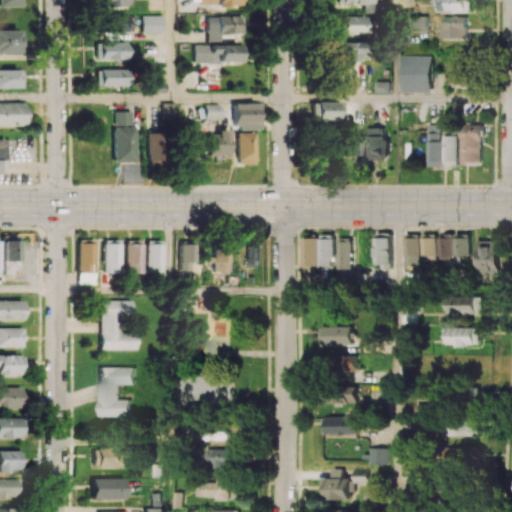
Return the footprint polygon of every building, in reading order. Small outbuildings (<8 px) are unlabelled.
[(439,0),(439,10),(473,11),(472,0),(439,0)] [(412,28),(429,28),(429,14),(412,14),(412,28)] [(124,32),(124,15),(100,15),(100,37),(115,37),(115,32),(124,32)] [(205,16),(205,40),(217,40),(217,34),(244,33),(243,15),(205,16)] [(468,15),(445,16),(445,27),(441,27),(442,40),(469,39),(468,15)] [(364,16),(341,16),(341,24),(336,24),(336,34),(363,34),(364,16)] [(0,52),(21,52),(21,30),(0,29),(0,52)] [(364,59),(364,41),(337,42),(337,60),(364,59)] [(93,60),(124,59),(123,42),(92,43),(93,60)] [(242,45),(193,44),(192,61),(242,62),(242,45)] [(402,92),(432,92),(432,55),(401,55),(402,92)] [(0,87),(21,87),(21,69),(0,69),(0,87)] [(123,69),(93,69),(92,85),(122,86),(123,69)] [(377,81),(377,92),(392,92),(392,81),(377,81)] [(22,102),(0,102),(0,125),(22,125),(22,102)] [(336,103),(310,102),(310,119),(336,120),(336,103)] [(231,128),(258,129),(258,104),(232,103),(231,128)] [(204,118),(220,119),(220,104),(204,104),(204,118)] [(130,126),(129,111),(112,111),(112,126),(130,126)] [(462,161),(483,161),(483,123),(463,123),(462,161)] [(428,166),(459,166),(459,130),(443,129),(443,124),(429,124),(428,166)] [(110,162),(133,162),(134,127),(111,127),(110,162)] [(387,157),(388,128),(371,127),(370,157),(387,157)] [(226,131),(206,131),(206,155),(226,155),(226,131)] [(251,164),(252,132),(234,132),(233,164),(251,164)] [(146,170),(161,170),(160,133),(144,133),(146,170)] [(120,182),(140,182),(140,164),(120,164),(120,182)] [(375,269),(393,269),(393,232),(376,232),(375,269)] [(404,271),(419,271),(420,233),(405,233),(404,271)] [(469,255),(469,233),(454,233),(454,255),(469,255)] [(18,272),(17,235),(1,235),(1,272),(18,272)] [(453,235),(438,235),(438,257),(452,258),(453,235)] [(303,236),(304,265),(336,264),(335,236),(303,236)] [(339,268),(352,269),(352,238),(339,237),(339,268)] [(421,257),(437,257),(436,237),(421,237),(421,257)] [(93,264),(94,240),(77,239),(75,283),(92,283),(93,264)] [(477,239),(476,273),(499,273),(500,240),(477,239)] [(102,240),(102,273),(119,273),(119,240),(102,240)] [(124,274),(141,273),(140,240),(123,240),(124,274)] [(161,273),(161,240),(145,240),(144,273),(161,273)] [(177,268),(191,269),(193,241),(178,241),(177,268)] [(227,244),(211,245),(211,271),(227,271),(227,244)] [(245,265),(260,266),(260,245),(245,244),(245,265)] [(448,313),(484,313),(485,297),(449,296),(448,313)] [(100,349),(136,349),(135,332),(119,332),(119,316),(132,316),(131,300),(99,300),(100,349)] [(0,318),(20,319),(20,301),(0,301),(0,318)] [(325,325),(325,344),(356,345),(356,326),(325,325)] [(448,345),(482,344),(481,326),(447,327),(448,345)] [(21,328),(0,327),(0,346),(20,347),(21,328)] [(0,374),(23,374),(22,355),(0,354),(0,374)] [(359,370),(359,355),(330,355),(330,370),(359,370)] [(100,416),(131,416),(131,399),(120,399),(120,384),(136,383),(136,366),(100,367),(100,416)] [(0,407),(19,408),(20,387),(0,386),(0,407)] [(479,386),(460,387),(460,400),(480,399),(479,386)] [(359,402),(359,388),(340,387),(339,402),(359,402)] [(0,416),(0,437),(21,437),(21,416),(0,416)] [(359,433),(359,416),(326,416),(326,434),(359,433)] [(448,416),(447,434),(481,435),(481,417),(448,416)] [(481,448),(446,446),(445,465),(480,466),(481,448)] [(92,447),(92,468),(128,467),(127,447),(92,447)] [(390,447),(373,447),(373,453),(365,453),(365,458),(372,458),(372,464),(390,464),(390,447)] [(0,449),(0,470),(18,471),(19,450),(0,449)] [(213,468),(235,469),(235,458),(213,457),(213,468)] [(410,459),(411,474),(425,474),(424,459),(410,459)] [(349,499),(350,477),(343,477),(344,468),(333,468),(332,478),(323,477),(322,498),(349,499)] [(124,478),(91,477),(90,499),(124,499),(124,478)] [(240,500),(240,477),(221,477),(221,481),(197,481),(197,496),(221,496),(221,499),(240,500)] [(0,497),(18,497),(18,478),(0,478),(0,497)]
